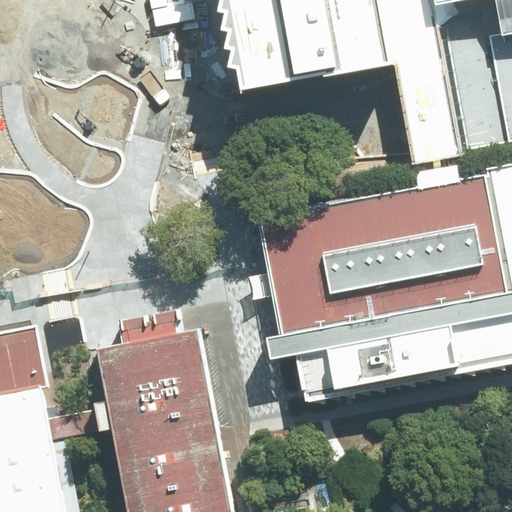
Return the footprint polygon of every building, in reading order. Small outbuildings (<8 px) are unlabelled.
[(244,0),(261,95),(427,73),(416,0),(244,0)] [(511,0),(417,0),(420,17),(439,14),(464,155),(511,146),(511,0)] [(511,169),(253,223),(286,409),(511,369),(511,169)] [(86,356),(96,408),(102,437),(116,511),(219,511),(185,338),(170,341),(165,315),(119,324),(94,329),(99,353),(86,356)] [(34,325),(0,331),(0,511),(64,511),(52,446),(102,437),(96,408),(50,417),(34,325)]
